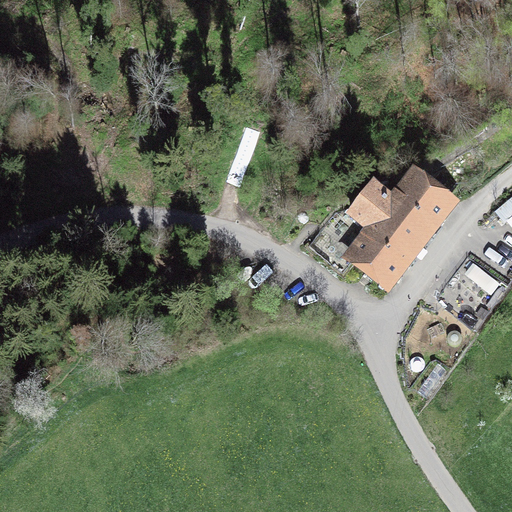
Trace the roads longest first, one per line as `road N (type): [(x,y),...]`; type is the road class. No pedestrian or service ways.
road 1 (unclassified): [(0,241),(103,217),(168,218),(243,237),(290,262),(328,288),(371,336),(409,426),(463,511)]
road 2 (track): [(511,183),(371,336)]
